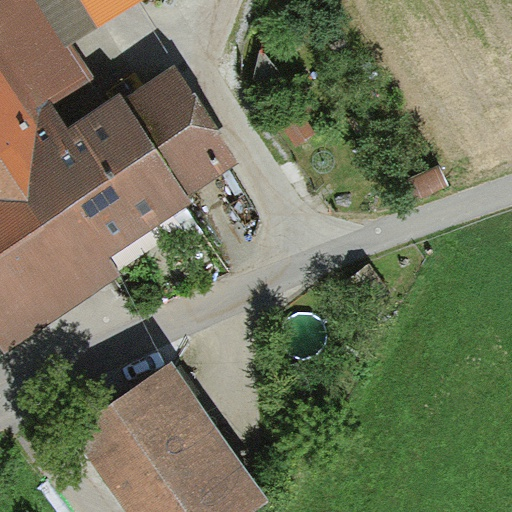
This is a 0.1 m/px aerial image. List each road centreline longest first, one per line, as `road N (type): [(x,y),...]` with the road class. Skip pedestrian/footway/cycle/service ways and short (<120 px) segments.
road 1 (residential): [(511,186),(252,282),(92,354),(0,407)]
road 2 (track): [(97,511),(0,376)]
